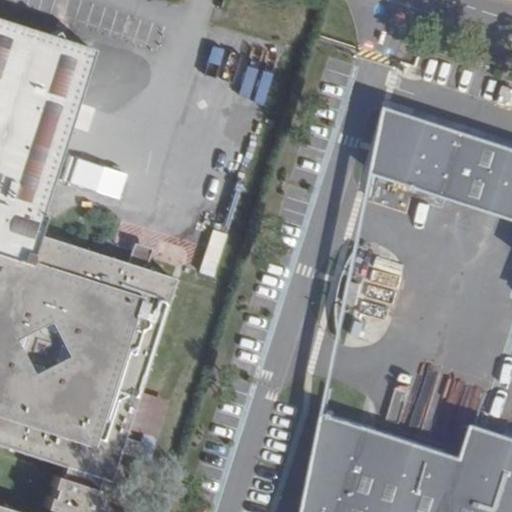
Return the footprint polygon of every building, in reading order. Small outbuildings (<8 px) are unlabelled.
[(95,490),(99,476),(110,480),(175,276),(149,269),(125,261),(37,234),(44,212),(38,211),(90,48),(0,20),(0,511),(98,511),(102,499),(95,490)] [(511,145),(388,106),(375,175),(511,218),(511,145)] [(117,197),(125,173),(76,157),(67,182),(117,197)] [(131,242),(125,261),(149,269),(155,250),(131,242)] [(356,278),(349,276),(342,287),(340,293),(339,306),(350,308),(355,310),(365,281),(356,278)] [(311,511),(511,511),(511,432),(478,421),(467,455),(331,411),(311,511)]
